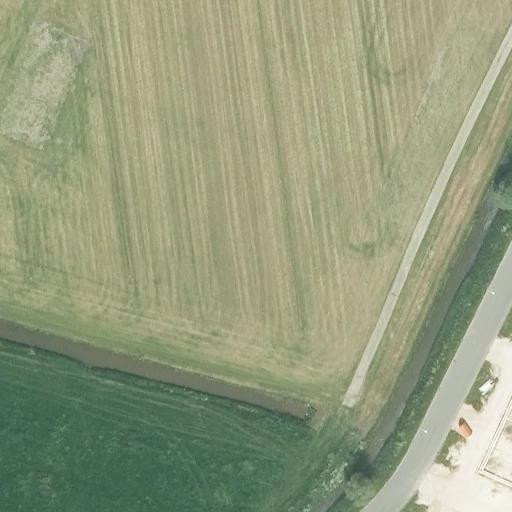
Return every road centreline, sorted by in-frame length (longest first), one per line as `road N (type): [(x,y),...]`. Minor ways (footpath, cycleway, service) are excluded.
road 1 (track): [(347,405),(511,36)]
road 2 (tertiary): [(383,511),(417,468),(511,275)]
